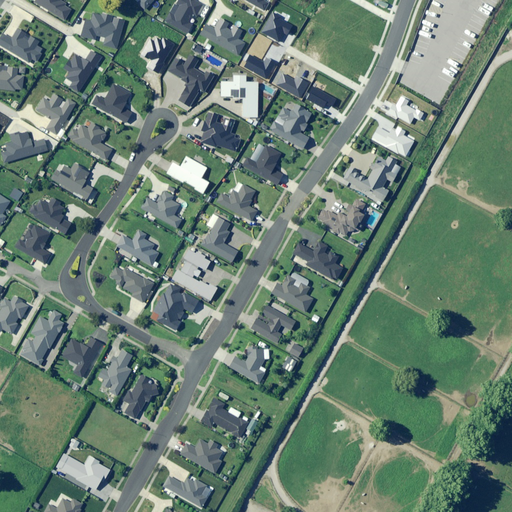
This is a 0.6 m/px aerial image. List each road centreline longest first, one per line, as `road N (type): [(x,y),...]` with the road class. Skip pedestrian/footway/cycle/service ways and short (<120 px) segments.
road 1 (residential): [(408,0),(365,99),(296,195),(202,365)]
road 2 (residential): [(202,365),(119,511)]
